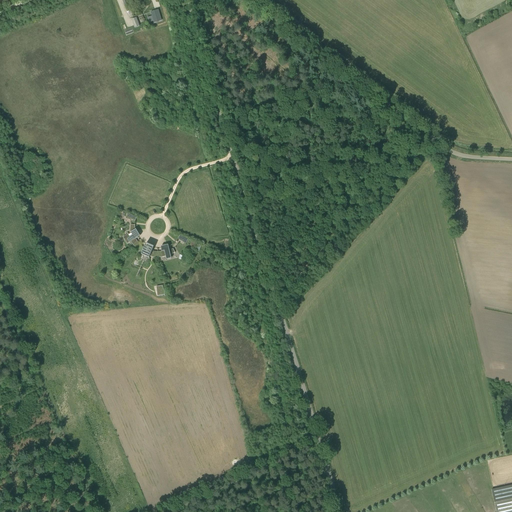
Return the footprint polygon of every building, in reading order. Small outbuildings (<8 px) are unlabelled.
[(126,10),(130,8),(126,0),(123,0),(122,1),(126,10)] [(161,21),(158,10),(151,12),(154,23),(161,21)] [(134,28),(140,26),(136,18),(131,20),(134,28)] [(136,248),(140,244),(138,243),(137,241),(136,240),(136,239),(139,237),(135,230),(130,233),(132,236),(129,238),(128,234),(128,233),(127,233),(128,234),(123,237),(127,244),(131,242),(133,245),(135,248),(136,248)] [(153,252),(152,251),(154,247),(146,244),(142,254),(149,257),(150,256),(150,257),(152,257),(154,257),(156,257),(157,258),(157,252),(154,252),(153,252)] [(162,252),(163,257),(166,256),(167,260),(171,259),(170,255),(172,254),(173,254),(175,252),(173,249),(169,250),(168,245),(161,247),(161,252),(162,252)] [(157,286),(158,296),(165,295),(164,285),(157,286)] [(511,511),(511,485),(492,490),(496,511),(511,511)]
